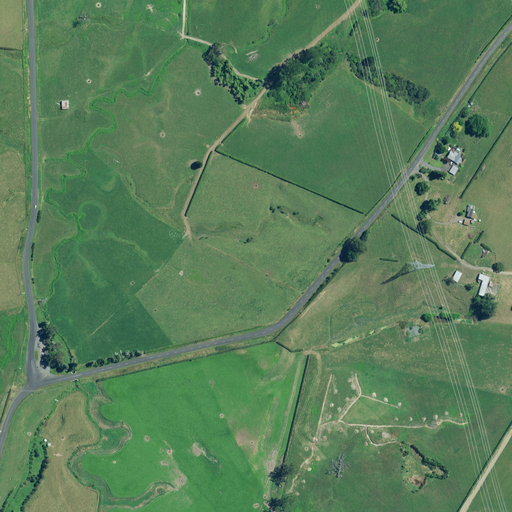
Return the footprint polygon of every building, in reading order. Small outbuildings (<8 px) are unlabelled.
[(453,154),(450,152),(447,157),(460,166),(462,162),(460,161),(461,159),(460,158),(461,156),(454,152),(453,154)] [(458,169),(453,165),(449,172),(454,175),(458,169)] [(473,211),(467,209),(466,211),(468,212),(466,216),(475,220),(476,217),(475,217),(476,214),(472,212),(473,211)] [(461,274),(456,271),(451,280),(456,282),(461,274)] [(489,278),(479,274),(477,279),(482,281),(477,295),(482,297),(489,278)]
